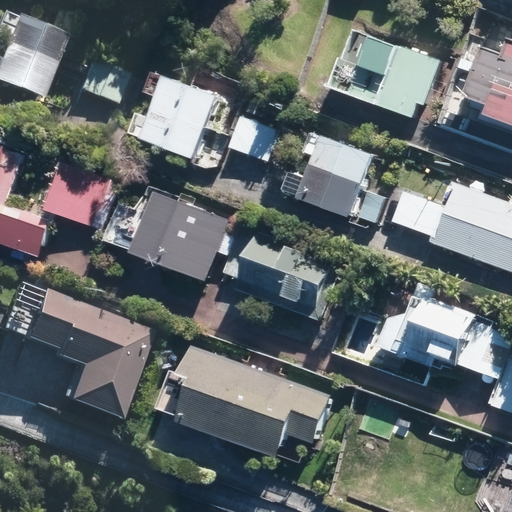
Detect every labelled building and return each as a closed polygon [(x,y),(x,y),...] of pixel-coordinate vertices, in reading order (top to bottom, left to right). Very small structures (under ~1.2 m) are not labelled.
[(23,16),(0,71),(0,74),(42,92),(66,34),(23,16)] [(440,61),(352,29),(341,59),(337,58),(327,86),(419,119),(440,61)] [(511,54),(501,51),(486,94),(507,101),(503,112),(511,115),(511,54)] [(117,101),(128,73),(104,63),(93,91),(117,101)] [(205,154),(226,98),(184,82),(163,138),(205,154)] [(274,106),(259,101),(255,112),(269,118),(274,106)] [(284,134),(252,121),(241,147),(273,160),(284,134)] [(362,216),(383,156),(339,140),(318,200),(362,216)] [(0,232),(45,249),(56,219),(0,198),(0,194),(17,151),(0,144),(0,232)] [(107,228),(122,186),(85,173),(70,215),(107,228)] [(511,203),(462,186),(442,243),(511,266),(511,203)] [(235,221),(169,193),(146,247),(212,274),(235,221)] [(342,260),(268,235),(249,289),(323,315),(342,260)] [(32,333),(91,355),(75,396),(122,413),(137,372),(152,332),(105,315),(47,293),(32,333)] [(511,335),(511,330),(407,293),(391,339),(497,377),(511,335)] [(334,398),(210,355),(189,413),(288,448),(295,427),(321,436),(334,398)] [(511,359),(497,402),(511,407),(511,359)]
